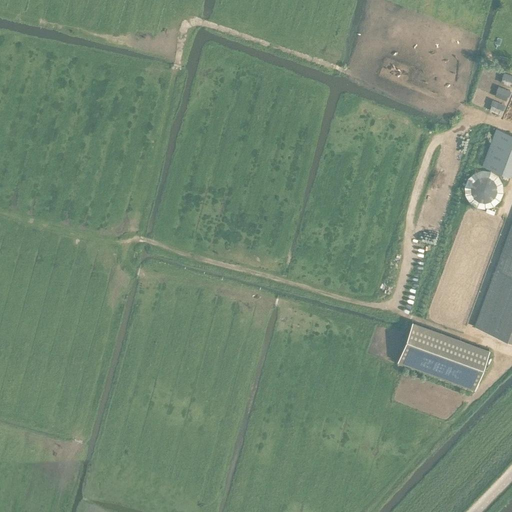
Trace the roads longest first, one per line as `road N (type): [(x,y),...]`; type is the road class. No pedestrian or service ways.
road 1 (track): [(482,117),(433,145),(425,159),(405,234),(410,251),(388,303),(372,306),(145,240),(122,246),(0,213)]
road 2 (track): [(511,128),(195,20),(184,27),(173,80)]
road 3 (track): [(122,246),(124,279),(56,511)]
